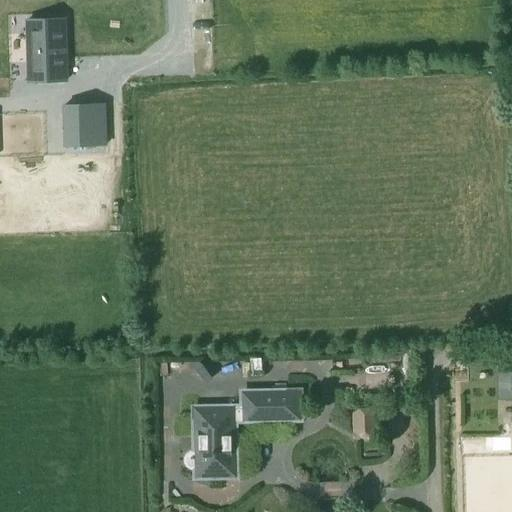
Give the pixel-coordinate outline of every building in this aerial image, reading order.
[(64,20),(26,21),(28,83),(66,82),(64,20)] [(136,52),(136,62),(155,62),(156,53),(136,52)] [(104,147),(103,105),(63,107),(64,148),(104,147)] [(460,354),(460,372),(476,372),(477,355),(460,354)] [(511,355),(481,354),(480,367),(511,367),(511,355)] [(184,456),(181,460),(181,466),(184,470),(188,472),(191,472),(191,483),(237,482),(236,426),(301,425),(301,392),(238,393),(238,408),(189,409),(190,454),(187,454),(184,456)] [(352,415),(352,434),(358,438),(369,438),(376,434),(376,415),(370,409),(358,410),(352,415)] [(308,480),(310,494),(321,492),(320,478),(308,480)]
